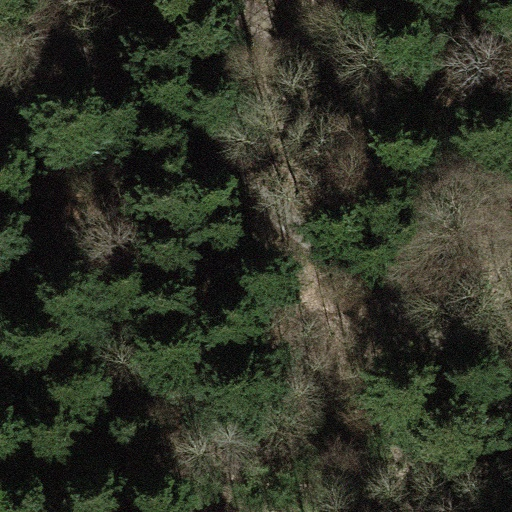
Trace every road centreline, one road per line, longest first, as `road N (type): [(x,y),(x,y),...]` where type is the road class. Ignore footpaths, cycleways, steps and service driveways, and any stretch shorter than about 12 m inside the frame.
road 1 (track): [(511,386),(2,0)]
road 2 (track): [(220,0),(511,172)]
